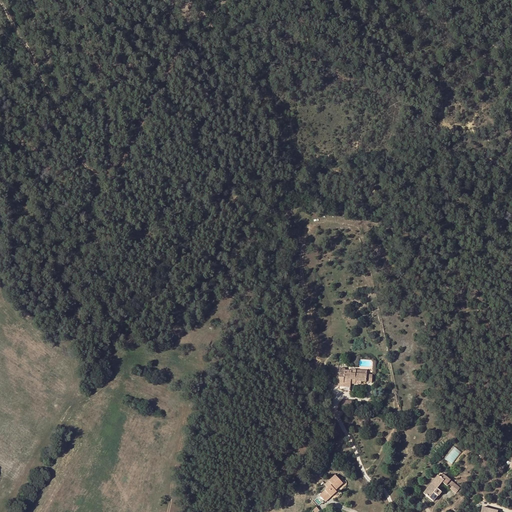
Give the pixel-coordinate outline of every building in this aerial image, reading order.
[(334,374),(331,383),(336,384),(334,393),(340,395),(341,391),(343,388),(347,389),(346,392),(351,394),(352,392),(357,393),(359,386),(348,383),(349,380),(345,378),(344,379),(339,378),(339,375),(334,374)] [(342,409),(354,409),(354,400),(342,400),(342,409)] [(339,409),(330,406),(328,412),(337,415),(339,409)] [(453,464),(461,452),(454,447),(445,459),(453,464)] [(501,467),(497,479),(502,480),(502,481),(511,484),(511,481),(511,465),(510,470),(501,467)] [(328,487),(320,495),(326,502),(337,491),(335,488),(341,482),(334,474),(328,480),(324,483),(328,487)] [(430,477),(414,497),(423,505),(434,492),(432,491),(436,485),(444,491),(448,485),(437,476),(434,480),(430,477)]
